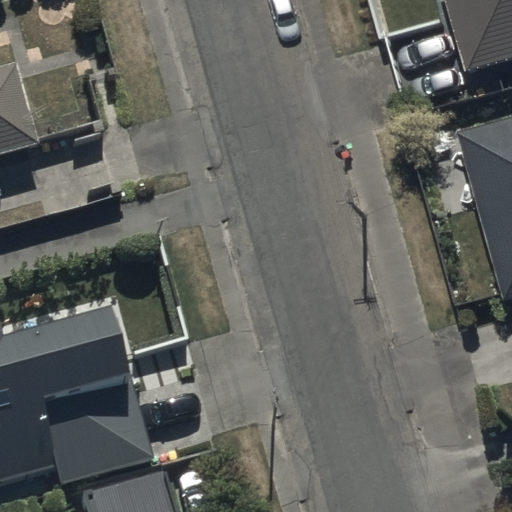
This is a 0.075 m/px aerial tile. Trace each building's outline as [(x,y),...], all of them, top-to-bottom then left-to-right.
[(511,0),(444,0),(465,71),(511,57),(511,0)] [(0,149),(34,140),(11,59),(0,61),(0,149)] [(511,112),(459,128),(508,295),(511,294),(511,112)] [(0,472),(55,458),(60,478),(146,457),(107,302),(0,328),(0,472)] [(177,511),(164,464),(85,487),(92,511),(89,511),(177,511)]
